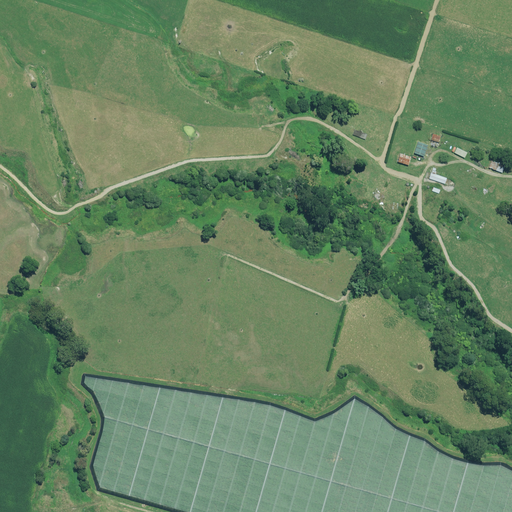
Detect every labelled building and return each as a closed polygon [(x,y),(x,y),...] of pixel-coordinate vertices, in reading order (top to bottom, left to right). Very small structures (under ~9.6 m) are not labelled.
[(367,135),(355,130),(353,135),(365,140),(367,135)] [(441,136),(433,134),(431,140),(439,143),(441,136)] [(428,145),(418,142),(414,153),(424,157),(428,145)] [(465,150),(457,147),(455,153),(465,158),(468,152),(465,150)] [(411,157),(401,154),(398,162),(408,165),(411,157)] [(504,167),(491,162),(489,168),(502,173),(504,167)] [(447,178),(431,173),(429,179),(445,184),(447,178)]
